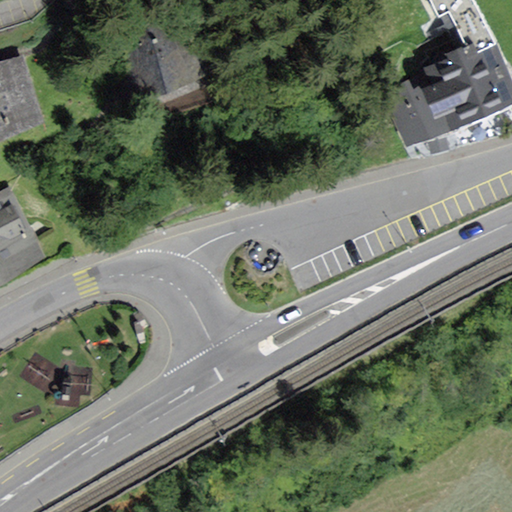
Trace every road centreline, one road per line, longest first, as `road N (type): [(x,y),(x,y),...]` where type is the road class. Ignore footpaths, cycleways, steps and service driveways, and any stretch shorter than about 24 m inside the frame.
road 1 (residential): [(173,283),(191,254),(234,232),(511,156)]
road 2 (secondary): [(227,368),(511,223)]
road 3 (secondary): [(0,504),(227,368)]
road 4 (residential): [(0,324),(107,276),(173,283)]
